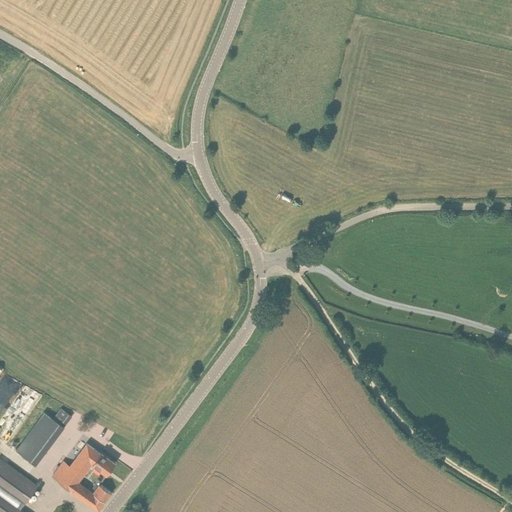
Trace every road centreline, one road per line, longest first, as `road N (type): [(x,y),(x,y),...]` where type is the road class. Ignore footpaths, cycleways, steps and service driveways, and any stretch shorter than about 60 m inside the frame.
road 1 (track): [(509,500),(408,432),(294,273)]
road 2 (tertiary): [(109,511),(246,329),(258,264)]
road 3 (unclassified): [(511,207),(391,208),(258,264)]
road 4 (unclassified): [(198,153),(163,148),(0,34)]
road 5 (tertiary): [(198,153),(200,104),(239,0)]
road 6 (tertiary): [(258,264),(209,187),(198,153)]
